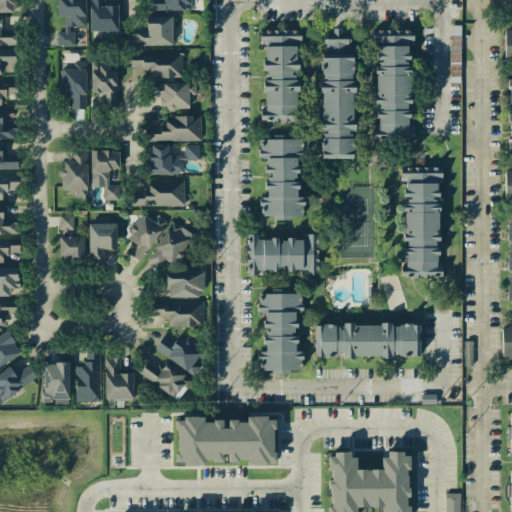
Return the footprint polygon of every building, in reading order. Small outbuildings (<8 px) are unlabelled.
[(0,0),(0,12),(14,12),(13,0),(0,0)] [(85,28),(84,0),(56,0),(57,16),(63,16),(64,32),(56,32),(56,46),(74,46),(74,28),(85,28)] [(88,0),(89,33),(117,32),(117,5),(102,5),(102,0),(88,0)] [(145,0),(146,10),(190,11),(189,0),(145,0)] [(0,44),(14,45),(14,30),(1,30),(0,17),(0,16),(0,44)] [(172,46),(173,17),(146,17),(146,33),(131,32),(130,45),(172,46)] [(449,82),(460,82),(460,25),(450,25),(449,82)] [(511,28),(503,29),(504,61),(511,60),(511,28)] [(296,121),(297,71),(296,71),(297,44),(300,44),(300,31),(260,30),(259,46),(264,46),(264,80),(264,111),(260,111),(260,121),(296,121)] [(341,30),(326,30),(325,51),(348,52),(349,33),(341,32),(341,30)] [(409,41),(413,41),(413,30),(375,30),(375,129),(372,129),(372,140),(413,140),(413,130),(410,130),(409,41)] [(0,67),(16,68),(16,50),(0,49),(0,67)] [(182,77),(181,52),(130,54),(131,70),(147,69),(147,78),(182,77)] [(352,53),(320,54),(321,131),(321,158),(354,158),(352,53)] [(60,69),(60,97),(71,98),(71,109),(85,109),(86,62),(73,62),(73,69),(60,69)] [(90,71),(90,93),(101,93),(101,107),(116,106),(115,65),(98,66),(98,71),(90,71)] [(0,80),(0,105),(0,95),(16,96),(16,81),(0,80)] [(149,84),(149,97),(159,97),(159,109),(188,108),(188,99),(195,99),(194,83),(149,84)] [(1,111),(0,110),(0,138),(16,138),(16,124),(1,124),(1,111)] [(164,116),(164,126),(148,126),(148,141),(200,140),(200,115),(164,116)] [(302,215),(304,201),(303,197),(296,196),(298,182),(294,181),(296,163),(296,157),(296,153),(300,152),(302,144),(301,140),(284,138),(260,141),(258,157),(266,158),(264,173),(268,173),(266,193),(266,196),(266,197),(258,198),(260,213),(260,216),(272,217),(272,219),(290,221),(291,217),(302,215)] [(6,144),(0,143),(0,169),(17,169),(17,154),(5,154),(6,144)] [(167,145),(149,146),(149,174),(180,173),(179,157),(167,157),(167,145)] [(199,145),(184,145),(184,158),(198,159),(199,145)] [(90,187),(103,188),(103,200),(117,200),(117,185),(107,185),(107,169),(118,169),(119,151),(90,150),(90,187)] [(86,151),(71,151),(71,161),(63,161),(63,169),(60,169),(59,190),(74,191),(74,197),(86,197),(86,151)] [(403,200),(404,267),(400,267),(401,278),(442,277),(441,267),(437,267),(436,245),(438,245),(437,196),(437,197),(436,178),(441,178),(441,167),(400,168),(400,184),(403,184),(404,200),(403,200)] [(0,174),(0,199),(1,200),(1,190),(18,189),(18,174),(0,174)] [(131,206),(184,205),(183,180),(148,181),(148,190),(131,190),(131,206)] [(0,206),(1,206),(2,219),(13,219),(13,232),(0,232),(0,206)] [(58,214),(58,233),(72,233),(73,215),(58,214)] [(139,262),(166,222),(156,215),(152,221),(140,214),(125,237),(134,243),(127,254),(139,262)] [(145,260),(157,268),(163,259),(170,264),(175,256),(178,258),(194,235),(172,220),(145,260)] [(87,224),(88,265),(102,264),(102,249),(116,249),(115,223),(87,224)] [(246,235),(247,275),(260,275),(260,270),(285,269),(285,271),(307,271),(307,275),(317,275),(317,234),(306,234),(306,239),(277,240),(277,239),(261,239),(261,234),(246,235)] [(0,236),(18,236),(19,251),(7,251),(7,255),(2,255),(2,262),(0,262),(0,236)] [(58,258),(83,257),(83,236),(58,237),(58,258)] [(0,266),(17,266),(17,273),(18,273),(19,284),(15,284),(16,289),(8,289),(8,295),(0,295),(0,266)] [(201,271),(166,272),(167,298),(202,297),(201,271)] [(258,295),(258,298),(256,311),(265,313),(263,324),(263,327),(267,328),(263,345),(264,349),(264,351),(256,353),(259,365),(258,369),(271,372),(272,376),(288,373),(289,370),(298,369),(301,352),(294,350),(296,337),(296,336),(292,336),(295,319),(294,313),(302,312),(299,295),(281,291),(258,295)] [(13,301),(0,300),(0,325),(6,326),(6,315),(13,315),(13,301)] [(151,318),(167,318),(167,327),(203,326),(202,301),(151,302),(151,318)] [(313,326),(315,357),(340,356),(340,358),(392,356),(392,357),(419,356),(418,324),(391,325),(391,323),(313,326)] [(511,325),(501,325),(501,359),(511,359),(511,325)] [(153,351),(192,371),(203,350),(176,336),(173,342),(161,336),(153,351)] [(99,402),(99,350),(91,350),(91,363),(74,363),(74,402),(99,402)] [(464,366),(472,366),(471,353),(463,353),(464,366)] [(103,398),(132,399),(132,373),(117,373),(117,358),(104,358),(103,398)] [(137,376),(177,398),(189,376),(164,362),(160,369),(145,361),(137,376)] [(68,401),(68,363),(43,363),(43,391),(39,391),(39,401),(68,401)] [(0,399),(38,383),(30,365),(16,372),(14,367),(0,372),(0,399)] [(273,465),(274,417),(246,417),(246,421),(227,421),(227,428),(222,428),(222,421),(203,421),(203,418),(176,418),(175,465),(203,465),(203,462),(222,462),(222,455),(227,455),(227,461),(246,461),(246,464),(273,465)] [(407,511),(407,453),(380,453),(380,470),(355,470),(355,454),(327,454),(327,470),(329,470),(329,507),(327,507),(326,511),(353,511),(353,507),(380,507),(380,511),(407,511)] [(458,511),(459,493),(444,493),(444,511),(458,511)]
